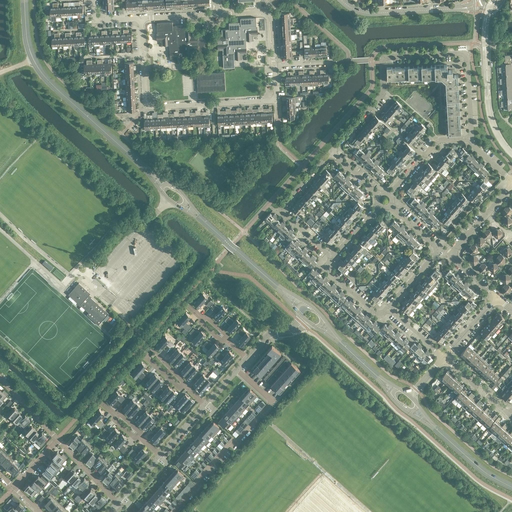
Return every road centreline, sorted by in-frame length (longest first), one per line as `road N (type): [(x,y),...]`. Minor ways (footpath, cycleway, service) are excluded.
road 1 (residential): [(471,138),(465,54),(387,56),(383,93),(330,152)]
road 2 (secondary): [(21,0),(36,69),(161,192)]
road 3 (secondary): [(172,183),(45,75),(30,46),(26,0)]
road 4 (residential): [(143,54),(144,101),(151,107),(275,100),(274,67)]
road 5 (residential): [(174,511),(273,401),(237,369)]
road 6 (residential): [(498,301),(450,259),(511,187)]
road 7 (residential): [(330,152),(280,209),(332,257)]
road 8 (residential): [(390,205),(438,249),(388,308)]
road 9 (secondary): [(406,411),(511,489)]
road 10 (secondary): [(511,485),(484,470),(416,403)]
